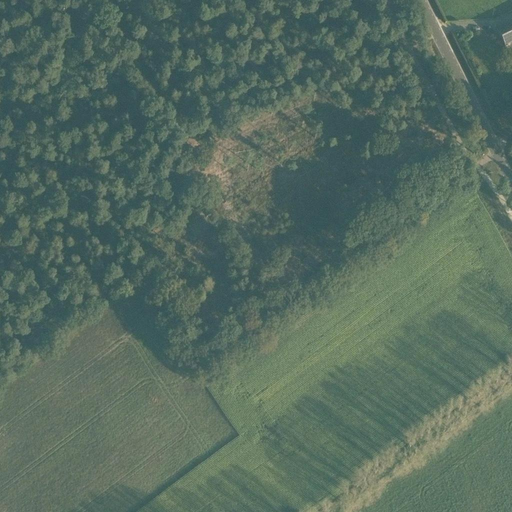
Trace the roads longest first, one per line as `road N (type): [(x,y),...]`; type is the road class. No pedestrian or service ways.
road 1 (track): [(109,0),(267,318),(474,167)]
road 2 (tertiary): [(511,186),(419,0)]
